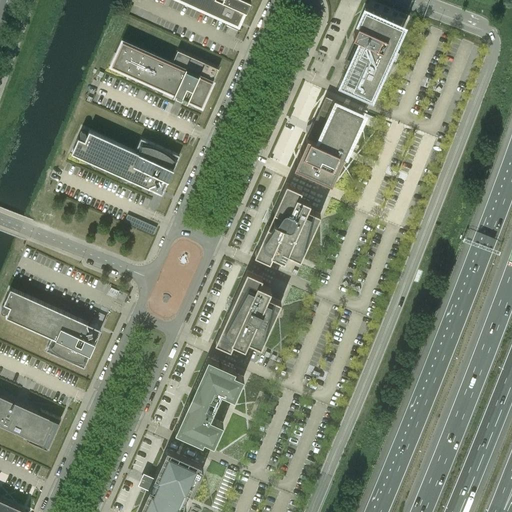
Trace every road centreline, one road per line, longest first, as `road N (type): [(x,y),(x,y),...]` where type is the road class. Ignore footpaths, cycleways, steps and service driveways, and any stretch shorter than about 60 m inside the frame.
road 1 (motorway): [(511,162),(376,511)]
road 2 (unclassified): [(214,242),(312,21),(311,0)]
road 3 (unclassified): [(277,0),(175,225)]
road 4 (motorway): [(511,284),(421,511)]
road 5 (unclassified): [(136,313),(47,511)]
road 6 (unclassified): [(93,511),(174,329)]
road 7 (unclassified): [(0,217),(151,279)]
road 8 (motorway): [(456,511),(511,374)]
